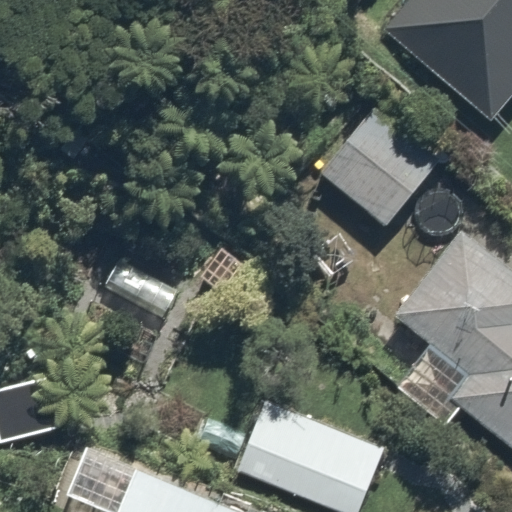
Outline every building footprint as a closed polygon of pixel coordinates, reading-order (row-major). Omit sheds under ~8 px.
[(511,73),(511,0),(405,0),(381,28),(478,113),(511,73)] [(439,172),(359,107),(312,165),(393,230),(439,172)] [(511,260),(458,218),(383,314),(462,377),(442,402),(511,456),(511,260)] [(347,511),(379,438),(265,390),(233,468),(338,511),(347,511)] [(281,511),(140,458),(119,511),(281,511)]
